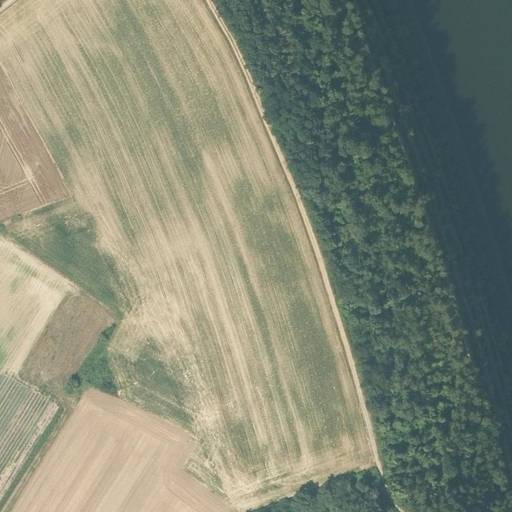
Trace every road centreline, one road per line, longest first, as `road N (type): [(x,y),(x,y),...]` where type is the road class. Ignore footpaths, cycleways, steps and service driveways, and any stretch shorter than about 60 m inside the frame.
road 1 (track): [(214,0),(305,204),(387,475),(417,511)]
road 2 (track): [(401,0),(511,337)]
road 3 (track): [(68,414),(134,299),(8,220)]
